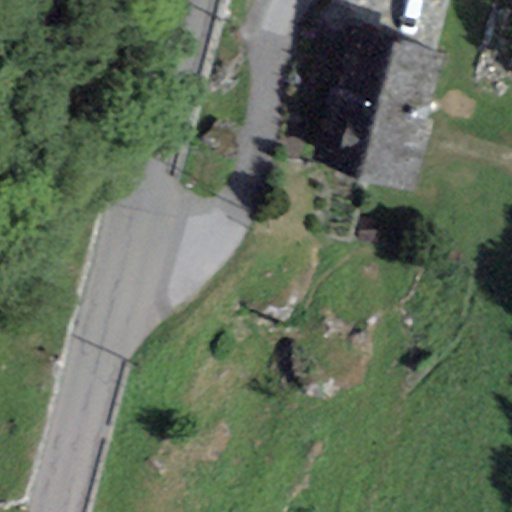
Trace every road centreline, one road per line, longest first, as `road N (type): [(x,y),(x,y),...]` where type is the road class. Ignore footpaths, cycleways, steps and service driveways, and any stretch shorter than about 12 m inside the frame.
road 1 (residential): [(125,232),(184,243),(229,217),(252,172),(294,0)]
road 2 (tertiary): [(53,511),(125,232)]
road 3 (tertiary): [(125,232),(184,0)]
